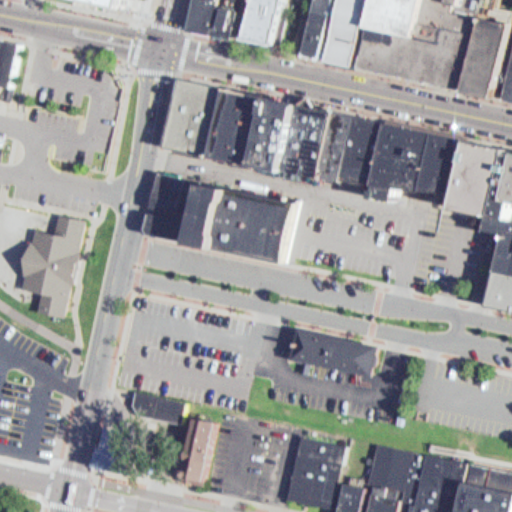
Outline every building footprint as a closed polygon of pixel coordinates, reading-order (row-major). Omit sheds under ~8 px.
[(83,0),(138,9),(139,0),(83,0)] [(230,0),(223,36),(193,30),(199,0),(230,0)] [(254,0),(246,40),(223,36),(230,0),(254,0)] [(254,0),(246,40),(284,48),(294,0),(254,0)] [(331,62),(308,57),(312,41),(299,38),(305,10),(317,13),(319,0),(344,0),(340,20),(331,62)] [(380,0),(366,70),(331,62),(340,20),(344,0),(380,0)] [(484,93),(366,70),(380,0),(474,0),(472,15),(498,20),(484,93)] [(511,98),(484,93),(498,20),(511,22),(511,98)] [(0,34),(16,38),(7,81),(2,102),(0,101),(0,34)] [(16,38),(34,42),(25,84),(7,81),(16,38)] [(181,75),(236,85),(226,134),(221,155),(222,160),(167,149),(181,75)] [(236,85),(259,90),(284,95),(272,163),(221,155),(226,134),(236,85)] [(284,95),(319,102),(307,170),(272,163),(284,95)] [(347,108),(334,175),(307,170),(319,102),(347,108)] [(366,113),(353,178),(334,175),(347,108),(366,113)] [(398,119),(385,185),(353,178),(366,113),(398,119)] [(486,137),(474,190),(406,184),(403,200),(383,196),(385,185),(398,119),(486,137)] [(511,142),(511,303),(502,301),(511,251),(511,235),(491,231),(494,213),(471,209),(474,190),(486,137),(511,142)] [(205,180),(200,203),(191,201),(189,209),(159,202),(166,171),(205,180)] [(211,175),(315,198),(305,246),(301,245),(298,262),(199,239),(204,212),(210,182),(211,175)] [(189,209),(204,212),(199,239),(158,231),(154,227),(159,202),(189,209)] [(63,227),(67,207),(94,213),(99,214),(76,317),(41,309),(45,291),(26,287),(40,222),(63,227)] [(309,325),(390,342),(384,374),(302,357),(309,325)] [(137,389),(134,402),(144,415),(164,419),(168,396),(137,389)] [(180,473),(200,477),(212,418),(192,414),(180,473)] [(232,420),(213,415),(195,479),(214,484),(232,420)] [(110,417),(100,462),(147,473),(110,417)] [(332,507),(293,499),(307,430),(346,438),(332,507)] [(409,511),(377,511),(384,482),(374,480),(382,440),(423,448),(409,511)] [(410,511),(424,451),(473,461),(469,480),(462,511),(410,511)] [(511,487),(511,511),(462,511),(469,480),(511,487)] [(344,511),(350,481),(375,485),(370,511),(344,511)]
